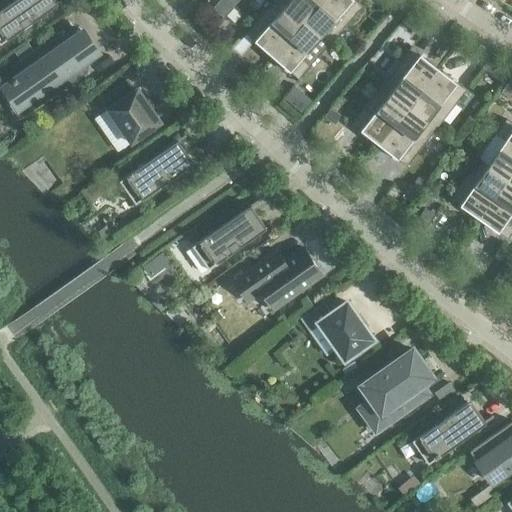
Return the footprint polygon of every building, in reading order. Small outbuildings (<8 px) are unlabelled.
[(46,0),(15,0),(6,7),(2,2),(0,3),(4,8),(0,10),(0,44),(41,16),(41,15),(52,8),(46,0)] [(220,0),(215,6),(214,7),(223,16),(230,8),(221,0),(220,0)] [(304,20),(281,0),(275,0),(246,33),(272,56),(304,20)] [(281,0),(304,20),(321,0),(281,0)] [(362,7),(354,0),(321,0),(304,20),(330,43),(362,7)] [(232,9),(226,16),(234,22),(240,16),(232,9)] [(330,43),(304,20),(272,56),(298,79),(330,43)] [(68,41),(66,39),(61,31),(16,63),(17,64),(19,63),(25,71),(13,80),(28,102),(44,90),(50,98),(49,99),(49,100),(87,73),(87,72),(85,73),(80,65),(98,52),(83,31),(68,41)] [(16,50),(14,52),(19,59),(31,50),(26,43),(16,50)] [(411,47),(381,85),(409,107),(439,68),(411,47)] [(466,90),(439,68),(409,107),(437,128),(466,90)] [(511,76),(501,92),(511,99),(511,76)] [(127,81),(104,97),(111,107),(108,109),(131,142),(161,122),(137,88),(134,91),(127,81)] [(409,107),(381,85),(352,123),(379,145),(409,107)] [(294,87),(284,98),(301,113),(311,101),(294,87)] [(437,128),(409,107),(379,145),(407,166),(437,128)] [(331,108),(324,117),(333,124),(340,116),(331,108)] [(505,140),(487,165),(507,179),(511,171),(511,123),(506,119),(496,134),(505,140)] [(136,204),(180,173),(180,172),(190,165),(176,144),(186,137),(185,135),(144,164),(141,159),(139,160),(142,165),(120,181),(136,204)] [(451,199),(479,219),(507,179),(487,165),(478,159),(451,199)] [(413,184),(411,186),(418,191),(424,183),(417,178),(413,184)] [(511,232),(511,182),(507,179),(479,219),(508,239),(511,232)] [(86,189),(84,191),(91,201),(105,191),(98,181),(86,189)] [(237,215),(193,246),(209,269),(231,253),(235,258),(236,256),(233,252),(274,223),(272,220),(262,228),(247,207),(237,215)] [(274,309),(323,275),(303,248),(284,262),(280,262),(278,263),(272,255),(277,252),(276,250),(233,281),(248,302),(262,292),(274,309)] [(163,252),(143,267),(151,278),(171,263),(163,252)] [(511,266),(506,263),(493,281),(493,282),(506,291),(511,282),(511,266)] [(193,282),(192,284),(197,291),(207,285),(202,277),(193,282)] [(330,314),(328,311),(323,304),(302,319),(310,330),(320,323),(345,358),(373,339),(347,302),(330,314)] [(420,383),(434,372),(436,371),(435,370),(428,375),(425,370),(428,368),(415,350),(399,362),(397,359),(375,375),(377,378),(362,388),(387,422),(373,431),(374,432),(428,394),(420,383)] [(344,370),(343,371),(347,376),(358,368),(354,363),(344,370)] [(437,393),(434,395),(440,402),(454,392),(449,385),(437,393)] [(492,415),(485,420),(481,422),(467,402),(456,410),(412,441),(428,464),(451,448),(454,453),(456,451),(453,446),(493,418),(492,415)] [(511,421),(470,451),(475,459),(492,482),(511,468),(511,421)] [(399,488),(397,490),(403,497),(415,487),(409,480),(399,488)] [(487,488),(470,500),(475,508),(493,495),(488,488),(487,488)]
